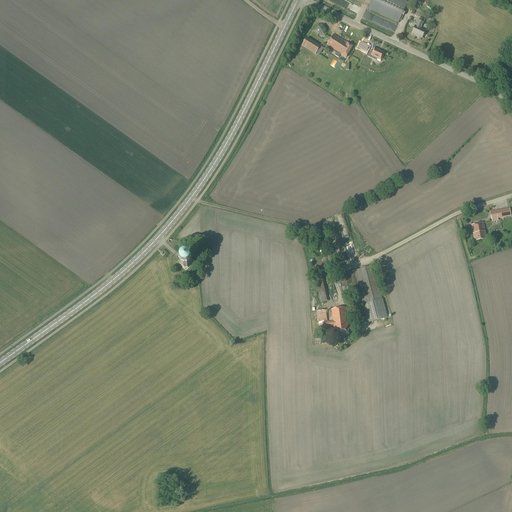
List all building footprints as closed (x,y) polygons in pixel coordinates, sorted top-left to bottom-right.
[(398,23),(408,2),(403,0),(371,0),(367,9),(398,23)] [(421,29),(424,23),(418,20),(415,26),(411,34),(421,38),(425,31),(421,29)] [(318,35),(323,34),(325,30),(323,26),(318,26),(316,31),(318,35)] [(345,58),(352,47),(347,43),(336,36),(333,35),(326,45),(337,52),(335,56),(338,58),(340,55),(345,58)] [(320,54),(323,48),(320,46),(307,38),(301,46),(315,55),(316,52),(320,54)] [(370,51),(367,57),(376,61),(377,59),(381,61),(385,53),(381,51),(378,50),(374,48),(372,52),(370,51)] [(509,209),(498,211),(499,218),(510,216),(509,209)] [(486,239),(484,231),(485,231),(483,223),(471,225),(473,234),(474,242),(486,239)] [(191,260),(190,258),(189,257),(187,256),(183,256),(181,258),(179,261),(179,264),(180,264),(181,266),(183,267),(184,268),(188,268),(187,267),(189,266),(191,263),(191,260)] [(382,299),(373,266),(339,275),(343,291),(357,287),(362,305),(361,305),(367,324),(388,318),(383,299),(382,299)] [(320,303),(328,301),(323,275),(314,277),(320,303)] [(348,327),(345,308),(331,310),(332,321),(327,322),(325,310),(316,311),(318,329),(328,328),(328,327),(333,327),(333,329),(332,329),(333,337),(349,335),(348,327)]
